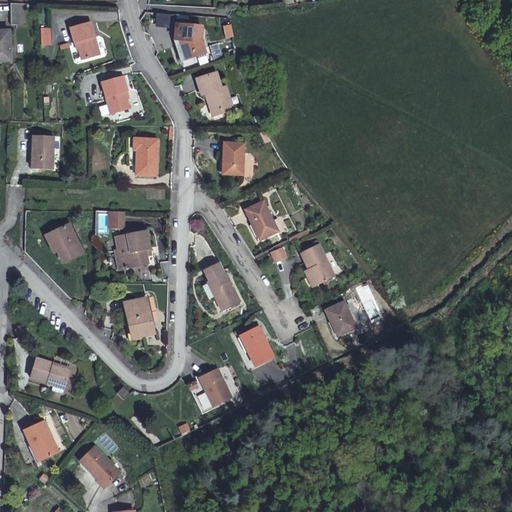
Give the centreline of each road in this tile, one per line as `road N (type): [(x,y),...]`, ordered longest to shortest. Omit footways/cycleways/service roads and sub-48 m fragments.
road 1 (residential): [(0,246),(116,367),(148,385),(170,373),(177,343),(183,169)]
road 2 (residential): [(183,169),(285,326)]
road 3 (residential): [(183,169),(186,126),(141,56),(128,0)]
